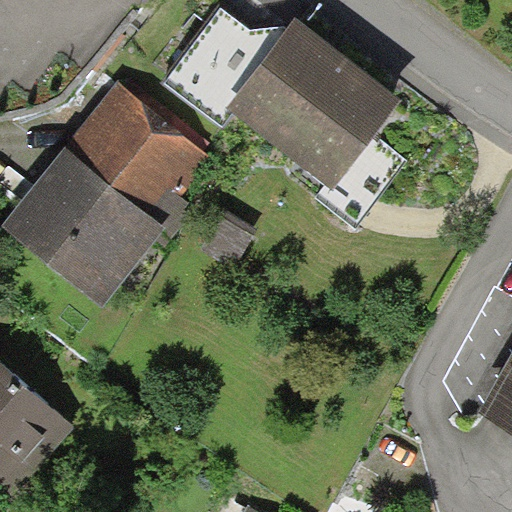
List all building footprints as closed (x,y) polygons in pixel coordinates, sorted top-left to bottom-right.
[(270,48),(212,6),(154,86),(212,128),(220,117),(270,48)] [(397,102),(288,23),(270,48),(220,117),(330,195),(397,102)] [(110,88),(62,151),(0,231),(0,232),(96,305),(158,224),(206,161),(110,88)] [(257,239),(225,220),(207,250),(238,269),(257,239)] [(511,356),(475,422),(511,441),(511,356)] [(72,428),(0,366),(0,495),(8,503),(72,428)]
